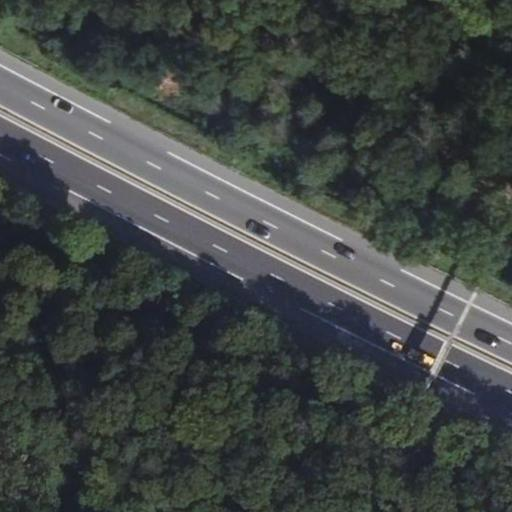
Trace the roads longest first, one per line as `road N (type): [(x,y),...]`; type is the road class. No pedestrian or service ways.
road 1 (motorway): [(511,344),(0,81)]
road 2 (motorway): [(0,132),(511,391)]
